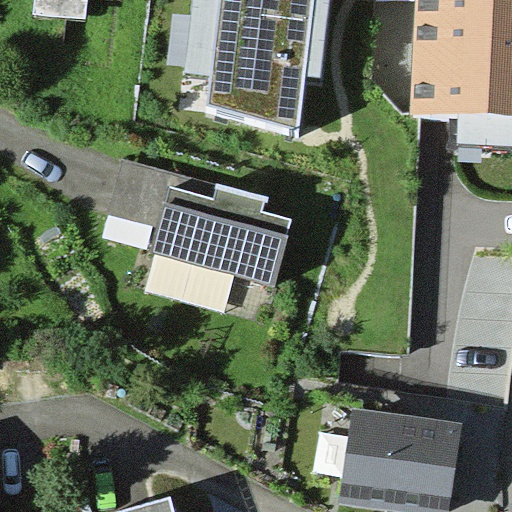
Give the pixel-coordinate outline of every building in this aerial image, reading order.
[(86,19),(87,0),(34,0),(33,13),(86,19)] [(415,0),(410,111),(450,113),(511,115),(511,0),(220,0),(208,105),(299,128),(307,74),(323,75),(329,0),(415,0)] [(511,148),(511,115),(450,113),(449,146),(511,148)] [(270,196),(123,158),(108,214),(158,227),(151,252),(275,284),(293,217),(263,209),(265,201),(269,202),(270,196)] [(424,511),(447,511),(460,421),(355,406),(341,501),(424,511)] [(175,511),(171,496),(113,511),(175,511)]
